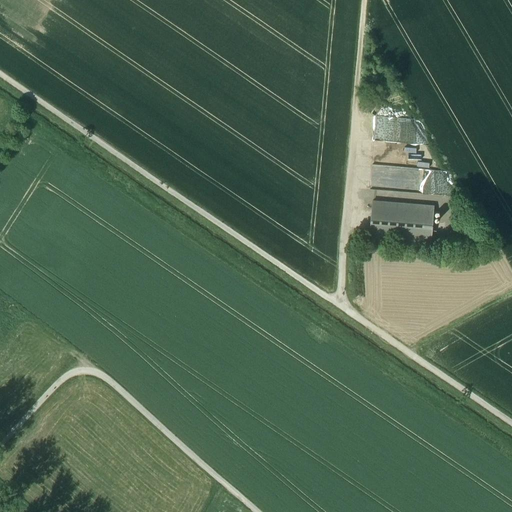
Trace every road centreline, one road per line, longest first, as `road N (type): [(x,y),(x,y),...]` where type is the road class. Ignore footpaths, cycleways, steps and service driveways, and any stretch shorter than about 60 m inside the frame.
road 1 (track): [(511,419),(0,76)]
road 2 (track): [(250,511),(86,374),(71,370),(0,443)]
road 3 (track): [(341,304),(363,0)]
